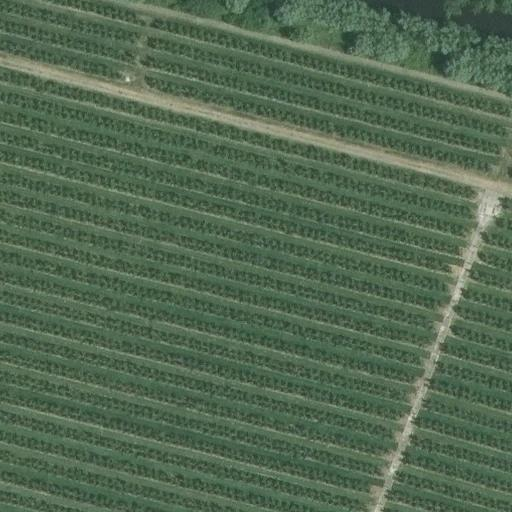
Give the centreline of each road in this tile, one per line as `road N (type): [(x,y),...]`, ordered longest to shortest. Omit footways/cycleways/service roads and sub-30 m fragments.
road 1 (track): [(496,188),(0,63)]
road 2 (track): [(511,192),(496,188),(378,511)]
